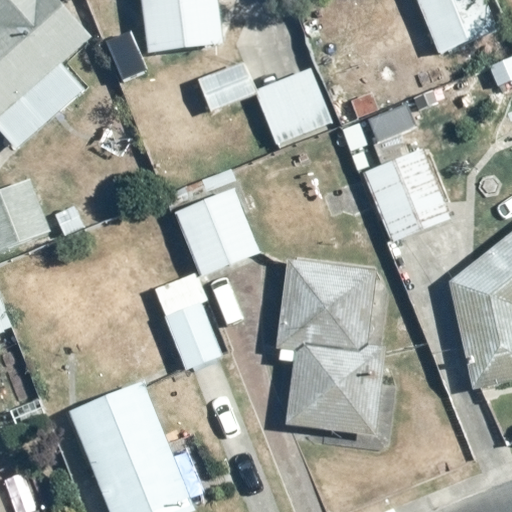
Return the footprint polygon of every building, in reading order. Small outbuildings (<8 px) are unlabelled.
[(112,0),(0,0),(0,72),(20,94),(118,5),(112,0)] [(491,0),(419,0),(439,55),(503,32),(491,0)] [(511,51),(486,62),(501,102),(511,98),(511,51)] [(196,79),(209,114),(256,96),(274,145),(333,124),(311,64),(253,86),(244,62),(196,79)] [(511,303),(511,165),(495,158),(444,274),(511,303)] [(0,251),(49,233),(29,178),(0,188),(0,251)] [(261,254),(234,186),(174,210),(201,278),(261,254)] [(308,197),(293,366),(383,374),(398,205),(308,197)] [(156,331),(84,355),(130,490),(202,465),(156,331)] [(0,383),(0,509),(45,490),(0,383)]
